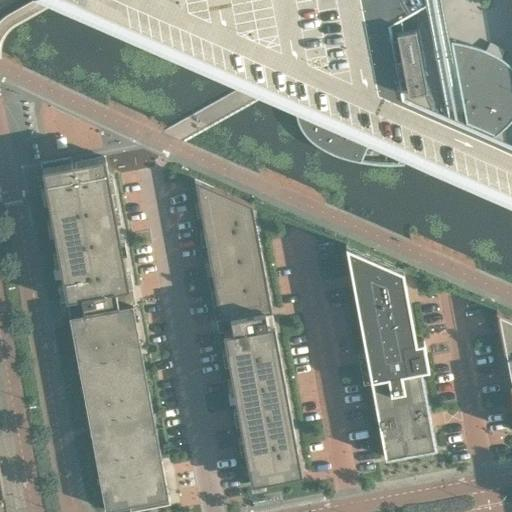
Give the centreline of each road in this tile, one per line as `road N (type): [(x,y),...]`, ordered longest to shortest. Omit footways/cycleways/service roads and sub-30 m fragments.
road 1 (residential): [(71,511),(2,158)]
road 2 (residential): [(0,311),(38,511)]
road 3 (unclassified): [(486,487),(352,511)]
